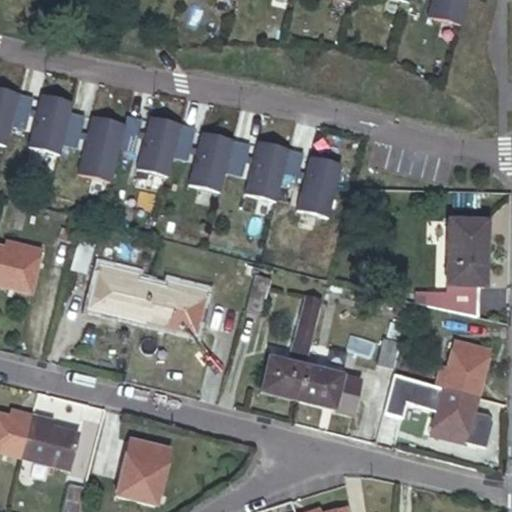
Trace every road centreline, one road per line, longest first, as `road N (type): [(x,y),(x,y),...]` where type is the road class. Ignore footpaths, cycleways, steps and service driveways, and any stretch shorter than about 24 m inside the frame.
road 1 (residential): [(0,44),(511,155)]
road 2 (residential): [(318,449),(0,369)]
road 3 (residential): [(511,496),(318,449)]
road 4 (residential): [(318,449),(205,511)]
